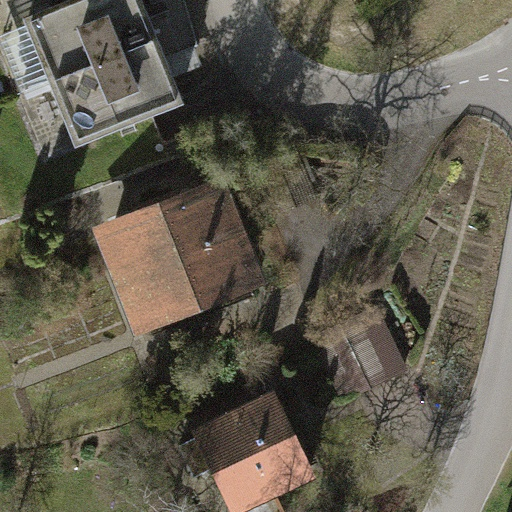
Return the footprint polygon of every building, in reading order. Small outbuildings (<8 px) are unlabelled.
[(62,0),(22,16),(46,75),(145,34),(131,0),(62,0)] [(145,34),(46,75),(71,135),(170,94),(145,34)] [(212,172),(77,225),(121,336),(256,283),(212,172)] [(383,317),(320,347),(344,398),(407,368),(383,317)] [(266,389),(186,425),(225,510),(305,473),(266,389)]
